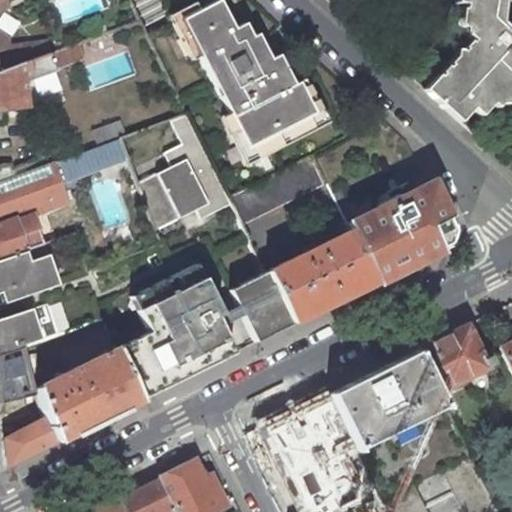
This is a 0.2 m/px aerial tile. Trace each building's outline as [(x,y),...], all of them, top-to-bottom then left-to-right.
[(0,10),(8,8),(5,0),(0,0),(0,72),(33,60),(29,46),(7,49),(6,40),(4,38),(0,35),(0,10)] [(226,113),(247,155),(269,143),(315,120),(296,84),(291,86),(276,56),(268,60),(259,43),(255,34),(249,38),(242,24),(231,30),(215,0),(202,7),(177,20),(198,59),(212,86),(226,113)] [(493,107),(497,103),(504,104),(509,100),(511,96),(511,33),(499,20),(499,15),(500,0),(453,0),(453,2),(462,4),(461,8),(458,9),(456,24),(459,27),(462,27),(461,32),(464,32),(464,35),(470,40),(467,43),(466,42),(460,48),(462,49),(459,52),(457,51),(452,50),(452,56),(445,64),(447,65),(444,68),(443,67),(437,73),(439,74),(436,77),(434,76),(422,89),(427,93),(455,119),(456,120),(468,107),(473,111),(477,115),(488,103),(493,107)] [(499,20),(511,33),(511,15),(499,15),(499,20)] [(82,59),(77,44),(47,55),(33,60),(0,72),(0,107),(23,104),(20,84),(54,71),(54,69),(82,59)] [(43,45),(29,46),(33,60),(47,55),(43,45)] [(137,188),(152,229),(186,213),(183,209),(193,204),(195,209),(199,218),(229,204),(226,198),(200,146),(184,114),(127,136),(118,139),(126,158),(137,188)] [(84,174),(126,158),(118,139),(79,153),(38,168),(0,182),(0,259),(42,245),(32,214),(40,211),(67,201),(61,182),(84,174)] [(240,225),(323,184),(310,157),(283,170),(226,198),(229,204),(240,225)] [(346,232),(372,283),(389,274),(388,272),(437,247),(446,243),(449,232),(445,224),(425,184),(395,198),(394,196),(384,201),(373,206),(374,209),(342,225),(346,232)] [(183,209),(186,213),(195,209),(193,204),(183,209)] [(346,232),(263,272),(289,324),(372,283),(346,232)] [(23,296),(57,284),(43,244),(42,245),(0,259),(0,292),(19,285),(23,296)] [(117,347),(138,399),(224,357),(216,341),(223,337),(217,327),(213,318),(219,315),(194,264),(137,293),(146,311),(137,315),(146,332),(117,347)] [(240,315),(253,342),(289,324),(263,272),(227,290),(235,306),(240,315)] [(129,297),(137,315),(146,311),(137,293),(129,297)] [(0,354),(22,346),(56,334),(45,303),(0,318),(0,354)] [(213,318),(217,327),(240,315),(235,306),(219,315),(213,318)] [(481,360),(464,326),(415,350),(436,392),(491,364),(488,357),(481,360)] [(511,341),(497,349),(511,377),(511,341)] [(23,417),(0,424),(5,465),(54,441),(33,389),(22,346),(0,354),(0,407),(4,406),(7,416),(21,412),(23,417)] [(114,349),(33,389),(54,441),(138,399),(117,347),(114,349)] [(441,472),(461,511),(495,511),(473,467),(468,457),(446,412),(436,392),(415,350),(325,395),(352,449),(365,474),(381,506),(389,502),(393,511),(426,511),(413,485),(441,472)] [(273,445),(271,446),(299,502),(321,491),(350,477),(352,481),(365,474),(352,449),(340,455),(323,421),(321,422),(315,419),(306,423),(305,430),(290,437),(284,435),(275,439),(273,445)] [(202,478),(193,461),(155,480),(170,511),(213,511),(224,506),(209,475),(202,478)] [(170,511),(155,480),(115,499),(121,511),(170,511)] [(307,511),(326,502),(321,491),(299,502),(304,511),(307,511)] [(121,511),(115,499),(89,511),(121,511)]
